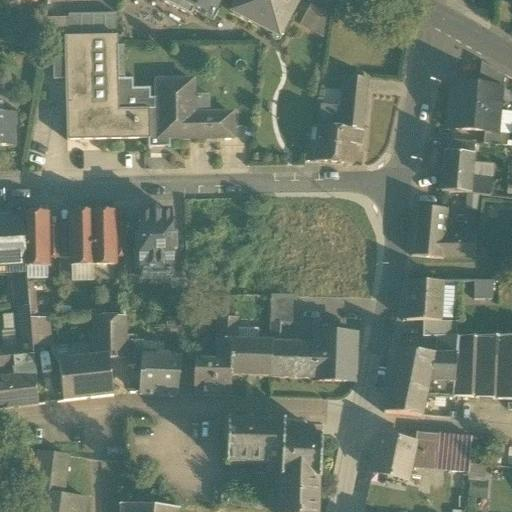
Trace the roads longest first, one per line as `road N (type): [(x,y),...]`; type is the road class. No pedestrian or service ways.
road 1 (residential): [(0,186),(402,183)]
road 2 (residential): [(361,413),(129,406),(0,419)]
road 3 (residential): [(402,183),(373,355)]
road 4 (residential): [(436,19),(402,183)]
